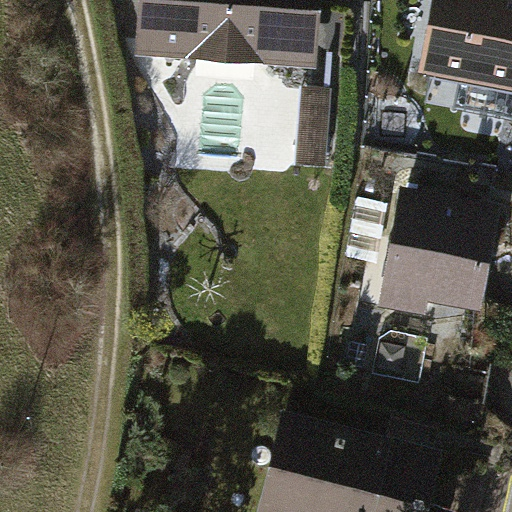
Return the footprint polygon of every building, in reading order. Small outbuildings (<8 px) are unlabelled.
[(316,0),(152,0),(149,47),(313,57),(316,0)] [(511,0),(438,0),(425,73),(511,89),(511,0)] [(310,93),(309,167),(339,168),(340,93),(310,93)] [(510,206),(407,187),(386,305),(434,314),(436,301),(491,311),(510,206)] [(437,511),(452,450),(289,410),(263,511),(437,511)]
